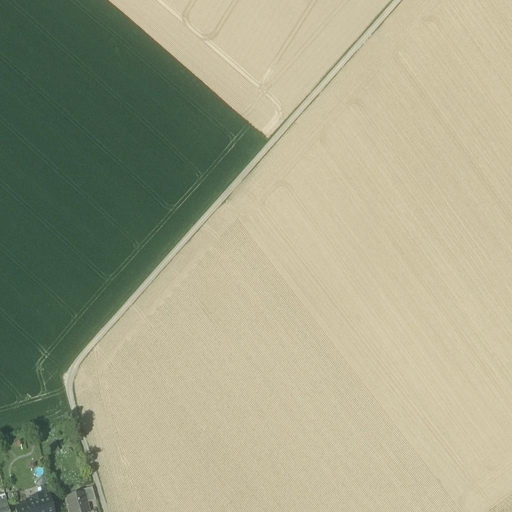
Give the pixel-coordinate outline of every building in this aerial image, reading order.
[(36,490),(38,497),(41,499),(47,497),(44,488),(36,490)] [(84,494),(87,504),(95,501),(92,489),(83,491),(83,494),(84,494)] [(67,507),(68,511),(89,511),(87,504),(84,494),(83,494),(65,499),(66,500),(68,500),(70,506),(67,507)] [(52,511),(50,509),(51,507),(49,499),(47,497),(41,499),(38,497),(35,498),(33,501),(28,502),(27,505),(27,506),(28,511),(52,511)] [(0,511),(9,511),(6,499),(0,500),(0,511)]
